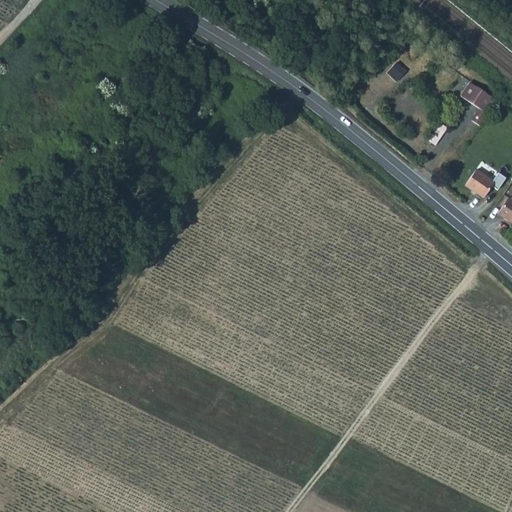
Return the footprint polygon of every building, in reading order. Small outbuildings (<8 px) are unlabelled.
[(395,62),(385,72),(395,81),(404,71),(395,62)] [(492,98),(469,84),(461,95),(482,109),(485,110),(492,98)] [(497,101),(492,98),(485,110),(482,109),(475,120),(481,124),(497,101)] [(442,123),(429,142),(434,145),(447,126),(442,123)] [(470,166),(460,181),(483,197),(493,182),(470,166)] [(497,213),(511,223),(511,199),(508,197),(497,213)]
